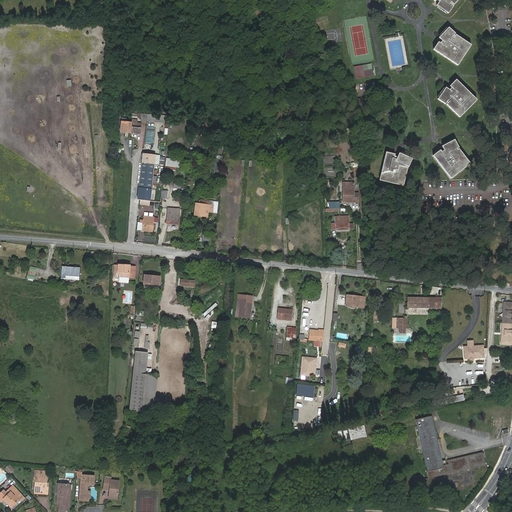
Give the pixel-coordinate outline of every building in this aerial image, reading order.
[(438,7),(447,13),(448,14),(454,7),(452,6),(453,5),(454,6),(459,0),(432,0),(435,3),(437,1),(439,2),(437,6),(438,7)] [(446,15),(447,13),(438,7),(437,9),(446,15)] [(447,30),(440,37),(439,38),(442,41),(440,44),(438,43),(433,50),(457,67),(471,46),(456,36),(455,37),(453,36),(455,34),(449,29),(447,30)] [(439,36),(440,37),(447,30),(446,29),(439,36)] [(444,90),(438,98),(437,100),(444,105),(445,103),(446,104),(445,105),(458,119),(476,101),(455,80),(449,87),(450,88),(448,91),(445,88),(444,90)] [(128,132),(129,122),(126,122),(126,119),(122,119),(121,131),(128,132)] [(130,119),(129,122),(128,132),(140,134),(141,124),(137,123),(137,120),(130,119)] [(169,122),(169,132),(186,132),(186,120),(174,120),(174,123),(169,122)] [(286,145),(286,133),(276,133),(276,145),(286,145)] [(452,140),(443,146),(441,146),(443,150),(440,151),(439,150),(432,156),(450,179),(470,163),(458,148),(456,150),(456,149),(458,148),(454,139),(452,140)] [(410,158),(400,154),(398,153),(397,157),(394,156),(394,154),(385,152),(379,180),(403,186),(407,167),(405,167),(406,166),(408,167),(411,158),(410,158)] [(155,155),(143,154),(138,200),(149,201),(155,155)] [(181,162),(166,160),(166,166),(181,168),(181,162)] [(342,182),(343,193),(343,202),(356,202),(356,203),(359,203),(359,193),(353,193),(352,182),(342,182)] [(199,214),(208,215),(208,212),(212,213),(213,206),(209,205),(209,201),(198,200),(198,204),(195,204),(194,216),(199,216),(199,214)] [(175,221),(176,209),(168,209),(167,220),(166,223),(172,224),(173,220),(175,221)] [(142,222),(141,230),(152,231),(152,230),(154,230),(155,225),(153,225),(153,221),(154,217),(143,216),(142,220),(139,220),(139,222),(142,222)] [(331,223),(332,229),(335,230),(348,229),(348,224),(348,216),(335,216),(335,223),(331,223)] [(128,277),(129,265),(118,265),(118,266),(114,265),(113,278),(116,278),(116,276),(121,276),(121,280),(128,281),(128,277)] [(73,268),(63,267),(62,278),(72,279),(72,276),(78,277),(79,269),(73,268)] [(144,275),(143,283),(159,285),(160,276),(144,275)] [(238,316),(249,317),(251,304),(245,303),(246,299),(247,295),(238,294),(237,302),(240,302),(238,316)] [(347,295),(346,306),(357,307),(358,296),(347,295)] [(408,297),(408,307),(428,307),(441,308),(442,304),(434,303),(434,297),(428,297),(408,297)] [(511,302),(504,302),(501,344),(511,344),(511,302)] [(278,308),(277,318),(291,319),(292,309),(278,308)] [(295,338),(296,328),(287,327),(286,337),(295,338)] [(324,330),(310,329),(308,340),(322,341),(324,330)] [(484,345),(464,346),(465,359),(485,357),(484,345)] [(148,353),(135,351),(129,411),(153,414),(157,375),(146,374),(148,353)] [(317,358),(302,357),(300,375),(315,377),(317,358)] [(298,398),(298,405),(305,406),(306,398),(298,398)] [(416,419),(429,471),(431,478),(439,476),(472,468),(487,464),(483,451),(469,455),(449,460),(450,464),(445,465),(432,415),(416,419)] [(364,425),(349,428),(352,438),(366,435),(364,425)] [(9,464),(4,469),(9,474),(15,469),(9,464)] [(34,481),(33,489),(37,489),(41,489),(46,489),(46,485),(44,484),(45,482),(45,473),(41,473),(37,473),(32,472),(32,477),(34,477),(34,481)] [(79,478),(77,499),(87,499),(88,490),(84,489),(85,483),(91,484),(92,475),(82,474),(79,474),(79,478)] [(420,476),(406,479),(409,492),(421,489),(419,484),(439,479),(439,476),(431,478),(421,481),(420,476)] [(109,478),(108,488),(107,495),(115,496),(117,478),(109,478)] [(66,494),(67,482),(57,482),(55,502),(58,503),(57,511),(63,511),(63,508),(63,503),(67,503),(68,494),(66,494)] [(8,493),(4,490),(0,494),(0,500),(2,502),(3,501),(4,499),(12,507),(21,498),(23,500),(25,498),(13,486),(9,490),(10,491),(8,493)]
